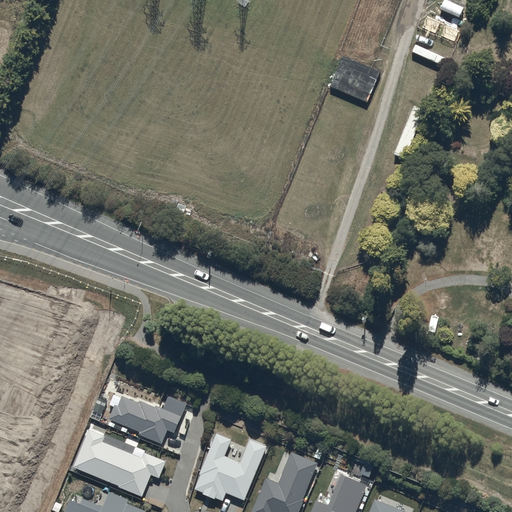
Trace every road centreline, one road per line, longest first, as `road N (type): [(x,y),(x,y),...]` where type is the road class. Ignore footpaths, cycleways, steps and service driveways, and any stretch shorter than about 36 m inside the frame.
road 1 (trunk): [(0,184),(404,370)]
road 2 (trunk): [(404,370),(52,237)]
